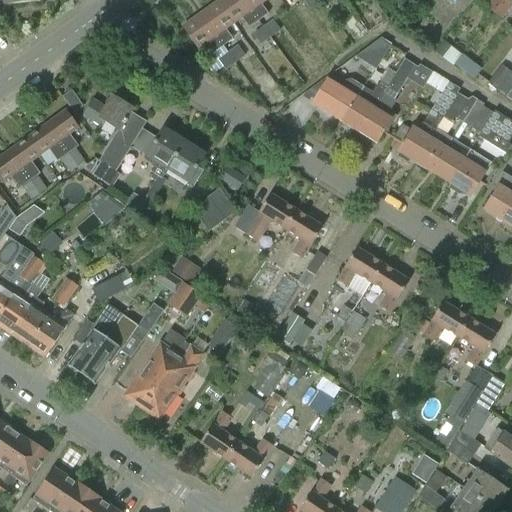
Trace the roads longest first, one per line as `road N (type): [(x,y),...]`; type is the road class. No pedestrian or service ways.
road 1 (residential): [(511,287),(117,39),(96,16)]
road 2 (residential): [(206,511),(0,369)]
